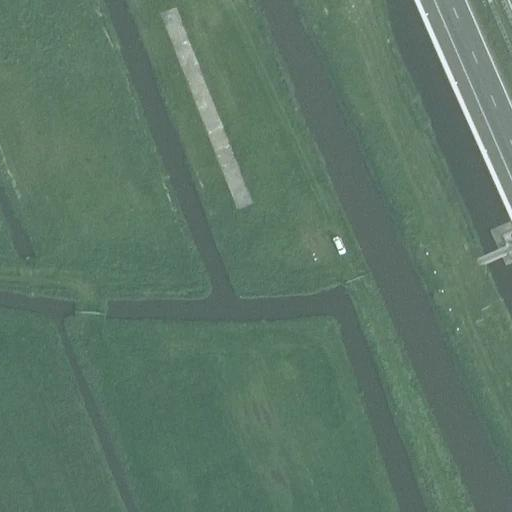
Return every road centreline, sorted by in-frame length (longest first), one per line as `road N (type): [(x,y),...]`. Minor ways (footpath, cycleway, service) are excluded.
road 1 (track): [(354,0),(372,66),(460,277),(469,324),(511,420)]
road 2 (motorway): [(445,0),(511,149)]
